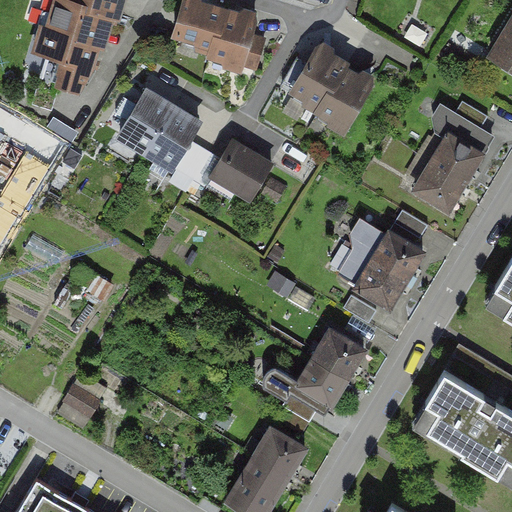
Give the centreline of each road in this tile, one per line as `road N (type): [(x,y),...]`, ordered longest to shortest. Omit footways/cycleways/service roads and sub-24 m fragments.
road 1 (residential): [(511,189),(312,511)]
road 2 (residential): [(175,511),(0,407)]
